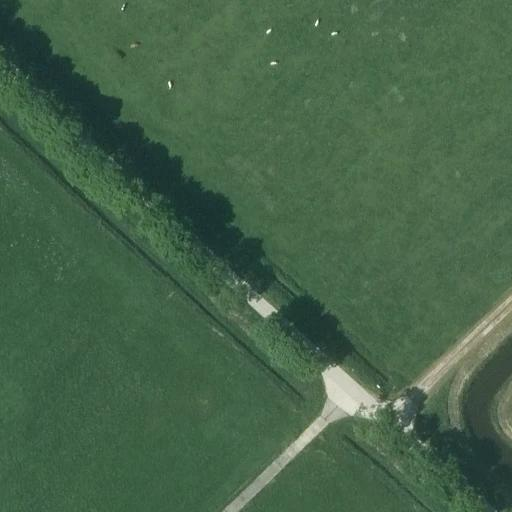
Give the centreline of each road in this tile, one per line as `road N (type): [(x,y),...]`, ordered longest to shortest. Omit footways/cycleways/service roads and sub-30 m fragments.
road 1 (unclassified): [(484,511),(0,63)]
road 2 (track): [(389,421),(511,304)]
